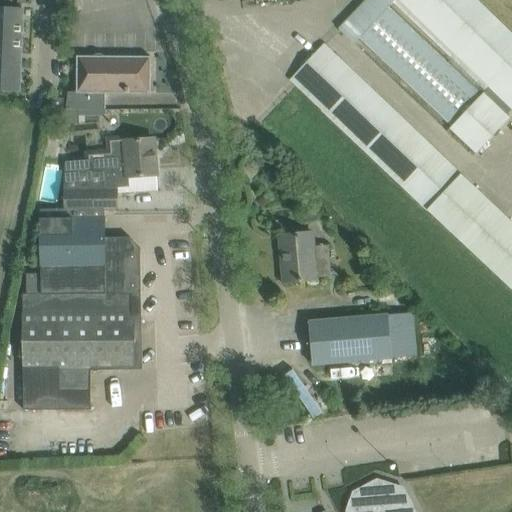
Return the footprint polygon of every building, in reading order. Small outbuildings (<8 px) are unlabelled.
[(511,34),(477,0),(367,0),(339,29),(354,44),(358,40),(476,154),(510,118),(411,25),(390,6),(395,0),(397,0),(511,109),(511,34)] [(0,36),(20,37),(22,10),(0,8),(0,36)] [(0,62),(19,64),(20,37),(0,36),(0,62)] [(511,221),(461,175),(339,58),(325,45),(291,80),(428,210),(511,289),(511,221)] [(105,93),(150,94),(151,57),(77,56),(77,92),(68,92),(67,110),(105,109),(105,93)] [(0,90),(18,91),(19,64),(0,62),(0,90)] [(51,109),(63,110),(64,99),(52,98),(51,109)] [(65,172),(63,191),(63,210),(104,209),(117,209),(117,193),(130,192),(158,190),(154,139),(134,140),(125,141),(111,142),(112,155),(89,156),(89,160),(65,162),(65,172)] [(91,370),(135,369),(142,369),(140,251),(138,251),(126,240),(126,238),(124,238),(125,239),(105,239),(104,209),(63,210),(39,210),(40,275),(25,275),(26,295),(22,295),(24,412),(91,410),(91,370)] [(329,246),(313,247),(312,233),(280,236),(282,253),(284,253),(286,282),(306,280),(316,279),(316,278),(331,277),(329,246)] [(329,320),(309,321),(313,365),(392,358),(392,348),(390,325),(389,314),(329,320)] [(404,487),(392,483),(377,478),(358,488),(361,493),(356,499),(350,497),(345,511),(416,511),(417,511),(404,487)]
